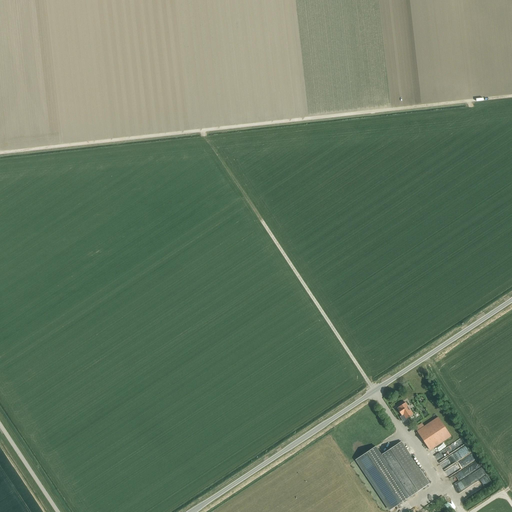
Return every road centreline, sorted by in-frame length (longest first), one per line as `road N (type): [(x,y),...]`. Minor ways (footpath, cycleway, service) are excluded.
road 1 (unknown): [(511,94),(0,151)]
road 2 (unclassified): [(190,511),(511,298)]
